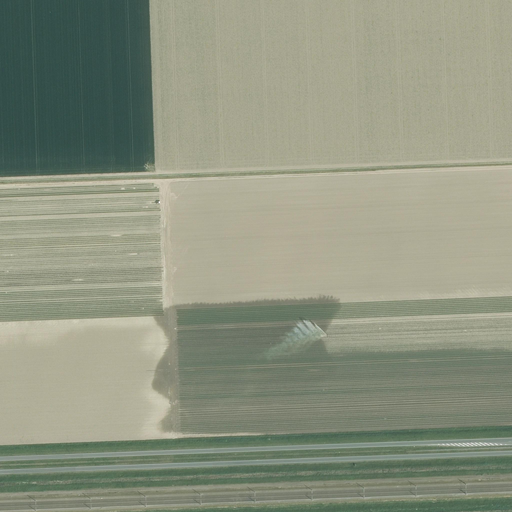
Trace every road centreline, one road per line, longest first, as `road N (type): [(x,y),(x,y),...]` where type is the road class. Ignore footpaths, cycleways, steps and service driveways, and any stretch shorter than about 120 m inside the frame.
road 1 (trunk): [(0,472),(511,452)]
road 2 (trunk): [(511,440),(0,458)]
road 3 (track): [(0,494),(511,476)]
